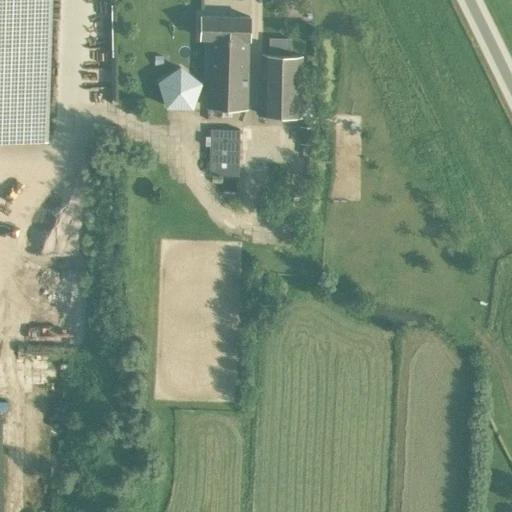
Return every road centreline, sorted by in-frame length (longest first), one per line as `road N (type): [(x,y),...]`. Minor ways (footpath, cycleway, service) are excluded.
road 1 (unknown): [(73,0),(65,133),(0,179)]
road 2 (track): [(12,511),(12,319)]
